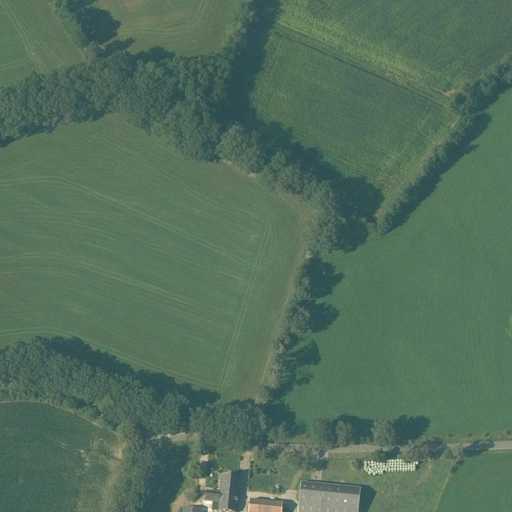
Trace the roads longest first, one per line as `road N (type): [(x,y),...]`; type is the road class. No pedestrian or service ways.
road 1 (unclassified): [(511,442),(302,448),(147,419)]
road 2 (unclassified): [(0,374),(48,378),(147,419)]
